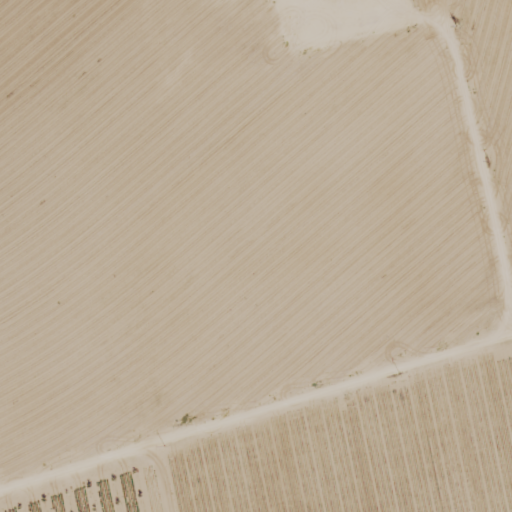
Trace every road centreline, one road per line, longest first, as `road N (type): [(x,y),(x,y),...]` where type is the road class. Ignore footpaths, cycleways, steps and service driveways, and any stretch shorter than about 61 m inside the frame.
road 1 (track): [(47,511),(164,478),(250,468),(511,356)]
road 2 (track): [(488,362),(420,0)]
